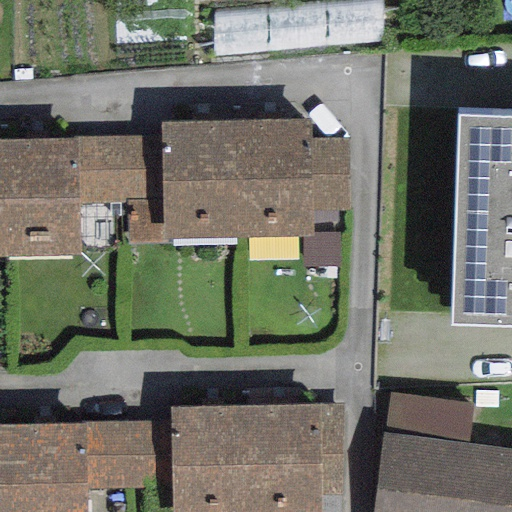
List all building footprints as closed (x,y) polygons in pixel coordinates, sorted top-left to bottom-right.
[(271,10),(273,47),(375,42),(373,5),(271,10)] [(511,118),(458,116),(449,326),(511,328),(511,118)] [(310,118),(234,121),(238,238),(301,237),(313,237),(313,234),(312,211),(311,140),(310,118)] [(238,238),(234,121),(158,123),(158,137),(161,202),(162,241),(238,238)] [(158,137),(76,140),(79,206),(126,204),(161,202),(158,137)] [(2,141),(4,257),(80,255),(79,206),(76,140),(2,141)] [(348,140),(311,140),(312,211),(349,210),(348,140)] [(162,241),(161,202),(126,204),(127,242),(162,241)] [(340,232),(313,234),(313,237),(301,237),(303,266),(341,264),(340,232)] [(389,392),(383,432),(467,445),(473,405),(389,392)] [(342,405),(318,406),(321,495),(345,495),(342,405)] [(318,406),(243,408),(244,511),(320,511),(321,495),(318,406)] [(244,511),(243,408),(170,409),(170,422),(172,488),(172,511),(244,511)] [(172,488),(170,422),(84,424),(86,490),(172,488)] [(84,424),(9,425),(10,511),(86,511),(86,490),(84,424)] [(0,511),(10,511),(9,425),(0,425),(0,511)] [(511,511),(511,450),(467,445),(383,432),(371,511),(511,511)]
